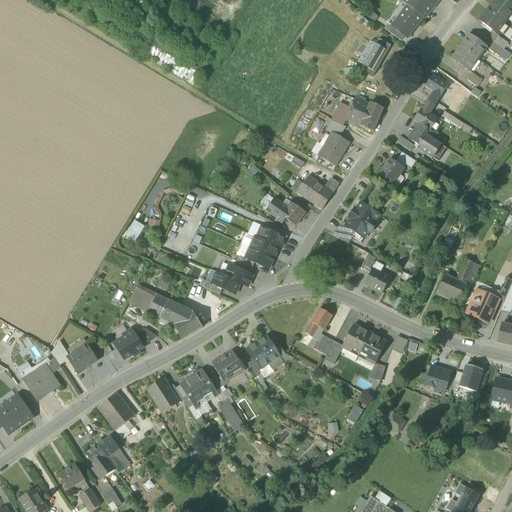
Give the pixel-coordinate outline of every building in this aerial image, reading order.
[(150,0),(141,16),(211,57),(223,35),(163,0),(150,0)] [(402,2),(408,7),(423,18),(430,10),(431,11),(435,6),(434,5),(437,0),(408,0),(405,4),(403,2),(402,2)] [(495,0),(479,21),(495,34),(511,12),(511,5),(505,0),(495,0)] [(423,19),(423,18),(408,7),(393,27),(392,28),(404,36),(408,39),(408,38),(407,38),(413,30),(422,18),(423,19)] [(124,44),(194,85),(207,62),(138,21),(124,44)] [(384,29),(401,41),(404,36),(392,28),(393,27),(388,24),(384,29)] [(469,35),(461,47),(477,59),(486,48),(486,47),(469,35)] [(498,36),(493,43),(503,50),(508,43),(498,36)] [(360,71),(372,78),(391,46),(378,39),(375,45),(370,42),(358,63),(363,66),(360,71)] [(498,57),(503,50),(493,43),(488,50),(498,57)] [(469,71),(477,59),(461,47),(452,60),(468,72),(469,71)] [(510,55),(503,50),(498,57),(505,62),(510,55)] [(467,81),(477,87),(482,81),(472,74),(467,81)] [(435,93),(431,100),(436,103),(448,85),(440,80),(432,75),(425,87),(435,93)] [(481,93),(474,87),(470,93),(477,98),(481,93)] [(355,99),(351,109),(345,119),(360,126),(369,106),(355,99)] [(433,108),(436,103),(431,100),(428,104),(433,108)] [(360,126),(373,132),(383,109),(370,103),(369,106),(360,126)] [(342,126),(345,119),(351,109),(339,104),(332,120),(333,120),(342,126)] [(414,120),(418,123),(430,130),(437,119),(429,114),(433,108),(428,104),(424,111),(421,109),(414,120)] [(442,117),(460,129),(464,124),(445,112),(442,117)] [(335,135),(339,138),(346,128),(342,126),(333,120),(327,131),(332,134),(332,133),(335,135)] [(427,135),(430,130),(418,123),(408,139),(420,146),(418,149),(432,158),(441,145),(433,140),(433,139),(427,135)] [(472,129),(464,124),(460,129),(469,134),(472,129)] [(427,135),(433,139),(436,134),(430,130),(427,135)] [(332,134),(324,146),(327,148),(335,135),(332,133),(332,134)] [(318,156),(335,166),(349,144),(339,138),(335,135),(327,148),(324,146),(318,156)] [(396,142),(410,152),(414,146),(408,142),(400,137),(396,142)] [(446,148),(441,145),(432,158),(438,162),(446,148)] [(414,161),(405,155),(401,162),(409,167),(414,161)] [(379,175),(393,185),(399,175),(404,168),(391,160),(385,168),(384,168),(379,175)] [(302,167),(311,172),(313,168),(305,163),(302,167)] [(399,175),(393,185),(398,188),(404,178),(399,175)] [(465,179),(459,175),(455,180),(461,185),(465,179)] [(297,193),(311,203),(323,186),(308,177),(303,185),(297,193)] [(325,188),(333,194),(339,185),(335,181),(331,179),(325,188)] [(292,190),(297,193),(303,185),(298,182),(292,190)] [(325,188),(323,186),(311,203),(322,210),(333,194),(325,188)] [(283,222),(285,220),(283,218),(288,210),(287,209),(287,208),(282,205),(274,199),(265,211),(277,219),(277,218),(283,222)] [(282,205),(287,208),(291,203),(286,200),(282,205)] [(291,203),(287,208),(287,209),(288,210),(283,218),(285,220),(295,227),(305,213),(291,203)] [(346,226),(364,238),(368,231),(371,233),(377,224),(374,223),(379,216),(369,209),(369,207),(367,207),(361,204),(357,209),(354,210),(349,218),(350,220),(346,226)] [(212,207),(208,216),(213,218),(217,210),(212,207)] [(205,219),(202,225),(208,228),(211,222),(205,219)] [(136,242),(145,226),(134,220),(125,236),(136,242)] [(161,221),(149,220),(148,226),(150,226),(150,229),(159,230),(161,221)] [(257,238),(262,227),(253,223),(248,234),(255,237),(257,238)] [(333,236),(348,244),(352,238),(360,243),(364,238),(346,226),(341,223),(333,236)] [(262,227),(257,238),(278,247),(278,248),(280,248),(285,237),(262,227)] [(241,244),(243,245),(250,248),(255,237),(248,234),(246,233),(241,244)] [(195,235),(192,242),(199,245),(202,239),(195,235)] [(268,270),(278,248),(278,247),(257,238),(255,237),(250,248),(246,259),(245,259),(255,263),(268,270)] [(441,249),(448,253),(454,241),(446,237),(441,249)] [(243,245),(238,255),(246,259),(250,248),(243,245)] [(238,255),(236,262),(252,269),(255,263),(245,259),(246,259),(238,255)] [(362,266),(370,269),(375,259),(368,255),(362,266)] [(456,280),(464,284),(474,264),(466,260),(456,280)] [(250,274),(252,269),(236,262),(233,267),(250,274)] [(377,262),(372,270),(380,274),(384,266),(377,262)] [(225,276),(230,265),(224,263),(219,274),(225,276)] [(465,284),(470,286),(480,266),(474,264),(464,284),(465,284)] [(230,265),(225,276),(219,274),(217,273),(212,284),(212,285),(222,289),(235,295),(239,284),(247,287),(252,276),(250,274),(233,267),(230,265)] [(365,284),(382,294),(390,279),(380,274),(372,270),(365,284)] [(211,271),(206,281),(212,284),(217,273),(211,271)] [(412,278),(403,273),(401,278),(407,281),(410,283),(410,282),(412,278)] [(437,293),(457,302),(465,284),(464,284),(456,280),(445,275),(437,293)] [(498,300),(504,302),(508,293),(511,283),(511,280),(506,278),(500,293),(497,299),(498,299),(498,300)] [(158,286),(167,291),(170,282),(162,279),(160,283),(158,286)] [(203,288),(220,295),(222,289),(212,285),(212,284),(206,281),(203,288)] [(410,283),(407,281),(402,292),(406,294),(411,283),(410,282),(410,283)] [(483,285),(480,291),(497,299),(500,293),(483,285)] [(128,303),(148,313),(155,297),(136,288),(128,303)] [(477,320),(487,325),(498,300),(498,299),(497,299),(480,291),(476,300),(473,299),(468,311),(479,316),(477,320)] [(511,309),(511,295),(508,293),(504,302),(500,312),(510,314),(511,309)] [(148,313),(160,319),(169,301),(157,295),(155,297),(148,313)] [(169,301),(160,319),(158,322),(167,327),(168,323),(173,326),(182,340),(202,328),(193,313),(169,301)] [(310,323),(311,323),(319,328),(324,331),(332,316),(319,309),(310,323)] [(466,315),(477,320),(479,316),(468,311),(466,315)] [(305,334),(312,338),(319,328),(311,323),(305,334)] [(498,343),(511,345),(511,326),(502,325),(498,343)] [(343,347),(359,355),(369,335),(362,332),(362,331),(353,326),(353,327),(342,346),(342,347),(343,347)] [(324,331),(319,328),(312,338),(318,341),(321,335),(324,331)] [(145,329),(135,336),(143,348),(158,338),(145,329)] [(135,336),(131,330),(123,336),(124,338),(114,344),(124,361),(132,356),(139,351),(143,349),(143,348),(135,336)] [(313,349),(326,356),(334,342),(321,335),(318,341),(313,349)] [(377,339),(369,335),(359,355),(376,364),(386,344),(377,339)] [(393,346),(403,349),(406,339),(395,336),(393,346)] [(269,364),(273,371),(284,364),(275,349),(267,337),(246,350),(253,361),(259,370),(260,370),(269,364)] [(318,341),(312,338),(308,346),(313,349),(318,341)] [(51,353),(55,359),(59,365),(68,359),(67,357),(69,356),(59,339),(51,353)] [(68,350),(71,355),(87,345),(84,340),(68,350)] [(340,345),(334,342),(326,356),(332,359),(340,345)] [(68,359),(78,374),(86,369),(85,369),(98,361),(88,344),(87,345),(71,355),(69,356),(67,357),(68,359)] [(332,359),(326,356),(324,360),(334,365),(343,347),(342,347),(342,346),(340,345),(332,359)] [(275,349),(284,364),(289,360),(280,346),(275,349)] [(218,375),(224,383),(233,377),(232,375),(242,368),(244,371),(244,370),(233,352),(212,365),(218,375)] [(32,369),(31,367),(29,368),(32,374),(37,371),(39,374),(46,369),(44,366),(50,362),(48,359),(32,369)] [(61,369),(59,365),(55,359),(50,362),(44,366),(46,369),(47,368),(52,375),(61,369)] [(248,364),(256,377),(262,374),(260,370),(259,370),(253,361),(248,364)] [(260,370),(262,374),(265,379),(274,373),(273,371),(269,364),(260,370)] [(375,380),(379,366),(376,364),(369,377),(375,380)] [(26,365),(17,371),(19,374),(29,368),(26,365)] [(483,371),(465,365),(463,374),(459,388),(476,393),(483,371)] [(375,380),(381,382),(385,367),(379,366),(375,380)] [(439,369),(431,367),(425,386),(434,389),(433,392),(444,395),(444,393),(450,376),(450,374),(439,371),(439,369)] [(29,368),(19,374),(37,401),(47,395),(46,393),(59,385),(52,375),(47,368),(46,369),(39,374),(37,371),(32,374),(29,368)] [(232,375),(233,377),(244,371),(242,368),(232,375)] [(208,382),(201,372),(181,386),(187,395),(194,406),(196,409),(207,402),(217,396),(214,392),(208,382)] [(452,390),(457,391),(459,388),(463,374),(457,372),(455,378),(452,390)] [(263,380),(265,379),(262,374),(256,377),(261,385),(264,383),(264,382),(263,380)] [(224,383),(218,375),(208,382),(214,392),(220,389),(224,387),(226,385),(224,383)] [(450,376),(444,393),(450,395),(452,390),(455,378),(450,376)] [(148,390),(161,410),(176,400),(169,389),(163,380),(148,390)] [(511,382),(497,380),(492,399),(511,403),(511,399),(511,382)] [(178,404),(183,400),(182,398),(176,389),(174,385),(169,389),(176,400),(178,404)] [(176,389),(182,398),(187,395),(181,386),(176,389)] [(16,389),(0,399),(0,405),(19,393),(16,389)] [(214,392),(217,396),(221,403),(222,403),(224,405),(228,402),(227,400),(222,393),(220,389),(214,392)] [(226,390),(222,393),(227,400),(231,397),(233,396),(228,389),(226,390)] [(97,408),(116,431),(135,416),(116,393),(97,408)] [(194,406),(187,395),(182,398),(183,400),(189,409),(194,406)] [(32,418),(18,396),(0,407),(0,427),(1,429),(3,427),(8,434),(17,429),(17,430),(29,422),(28,421),(32,418)] [(163,413),(178,404),(176,400),(161,410),(163,413)] [(196,409),(201,416),(211,410),(207,402),(196,409)] [(229,403),(228,402),(224,405),(219,408),(234,433),(244,426),(230,405),(229,403)] [(346,420),(355,425),(364,410),(355,405),(346,420)] [(201,416),(196,409),(194,406),(189,409),(197,421),(201,418),(201,416)] [(398,435),(406,423),(396,416),(388,427),(398,435)] [(201,418),(197,421),(202,429),(206,426),(201,418)] [(327,425),(329,435),(338,434),(337,423),(327,425)] [(116,431),(122,440),(131,433),(125,425),(116,431)] [(110,437),(98,446),(107,459),(111,456),(119,450),(110,437)] [(86,455),(95,467),(95,468),(107,459),(98,446),(86,455)] [(310,454),(316,458),(320,453),(314,449),(310,454)] [(115,469),(118,474),(127,468),(121,461),(119,463),(116,460),(114,461),(111,456),(107,459),(115,469)] [(241,461),(247,468),(252,463),(245,457),(241,461)] [(115,469),(107,459),(95,468),(95,467),(93,469),(100,480),(115,469)] [(58,475),(68,490),(84,479),(76,466),(66,471),(58,475)] [(211,472),(204,479),(212,486),(218,479),(211,472)] [(451,500),(445,510),(449,511),(470,511),(480,496),(459,484),(454,494),(460,497),(456,503),(451,500)] [(113,502),(116,507),(122,504),(112,489),(102,495),(108,505),(113,502)] [(19,500),(26,511),(46,511),(48,511),(34,490),(19,500)] [(79,497),(85,506),(96,499),(90,490),(79,497)] [(379,491),(374,499),(386,507),(391,499),(379,491)] [(454,494),(451,500),(456,503),(460,497),(454,494)] [(354,505),(361,510),(367,502),(360,497),(354,505)] [(361,510),(360,511),(393,511),(386,507),(374,499),(370,497),(367,502),(361,510)] [(85,506),(88,511),(90,511),(100,506),(96,499),(85,506)]
